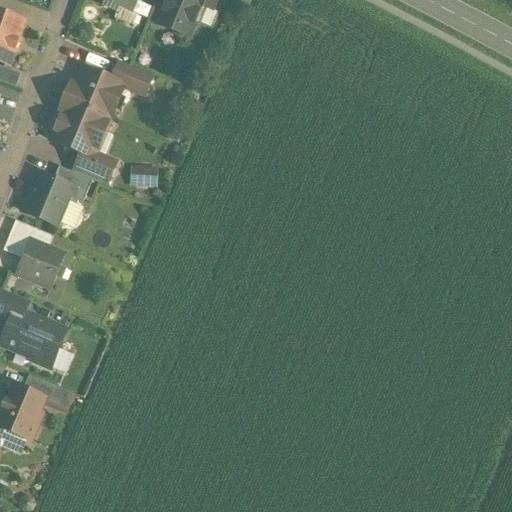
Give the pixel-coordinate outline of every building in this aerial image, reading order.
[(136,0),(100,0),(106,2),(104,7),(117,12),(119,8),(131,13),(136,0)] [(169,0),(158,26),(188,38),(195,22),(198,24),(205,8),(208,0),(169,0)] [(208,0),(205,8),(212,11),(216,0),(208,0)] [(0,62),(9,66),(24,23),(0,14),(0,62)] [(153,78),(120,64),(112,82),(119,85),(112,102),(119,105),(125,89),(145,98),(153,78)] [(112,82),(82,70),(73,91),(70,90),(66,101),(112,120),(119,105),(112,102),(119,85),(112,82)] [(112,120),(66,101),(63,108),(66,109),(52,142),(82,155),(88,158),(99,132),(104,135),(110,120),(112,121),(112,120)] [(117,164),(96,156),(104,135),(99,132),(88,158),(82,155),(74,174),(92,182),(107,188),(117,164)] [(74,174),(59,168),(53,182),(74,190),(70,199),(83,205),(92,182),(74,174)] [(53,182),(40,176),(24,214),(58,228),(70,199),(74,190),(53,182)] [(38,233),(16,224),(4,252),(24,261),(31,243),(34,244),(38,233)] [(51,239),(38,233),(34,244),(47,249),(51,239)] [(34,244),(31,243),(24,261),(17,276),(50,289),(64,257),(47,249),(34,244)] [(29,302),(0,290),(0,322),(14,329),(20,314),(23,315),(29,302)] [(23,315),(20,314),(14,329),(6,347),(31,358),(30,361),(47,369),(54,352),(57,354),(66,333),(23,315)] [(55,387),(29,377),(23,391),(44,400),(49,402),(55,387)] [(73,395),(55,387),(49,402),(48,403),(67,411),(73,395)] [(23,391),(15,388),(10,401),(8,400),(2,415),(3,416),(0,423),(0,429),(32,443),(38,426),(34,424),(44,400),(23,391)]
